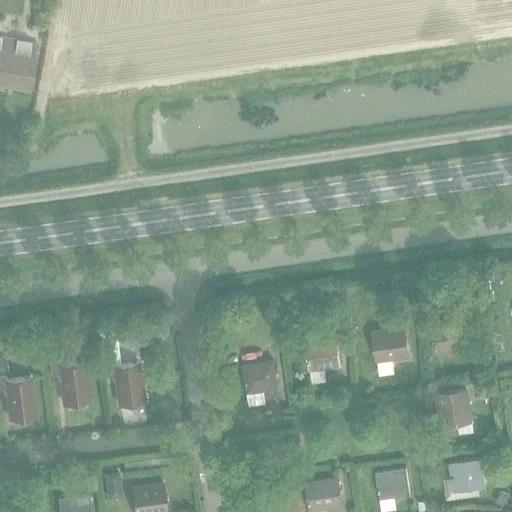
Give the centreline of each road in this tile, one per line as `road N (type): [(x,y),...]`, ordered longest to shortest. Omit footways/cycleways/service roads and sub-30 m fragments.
road 1 (secondary): [(0,243),(511,170)]
road 2 (unclassified): [(511,130),(0,203)]
road 3 (residential): [(178,273),(511,222)]
road 4 (residential): [(200,431),(424,394)]
road 5 (residential): [(0,459),(200,431)]
road 6 (residential): [(0,297),(178,273)]
road 7 (residential): [(200,431),(178,273)]
